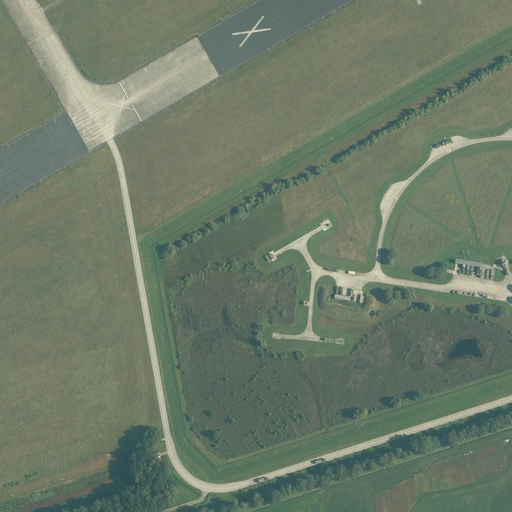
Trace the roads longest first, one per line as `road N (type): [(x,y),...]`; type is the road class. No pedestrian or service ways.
road 1 (unclassified): [(511,399),(235,487),(206,488),(201,501),(168,511)]
road 2 (unclassified): [(511,288),(316,272),(298,241)]
